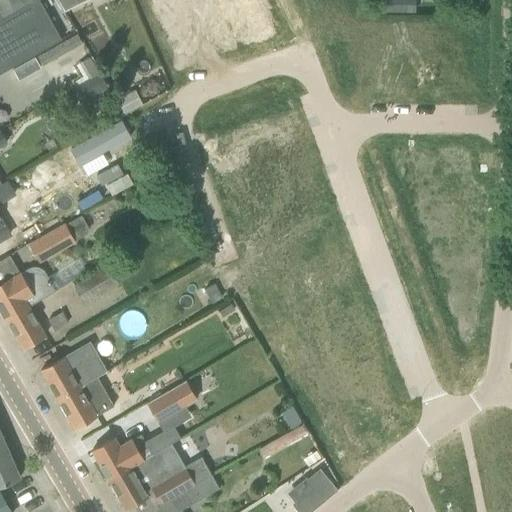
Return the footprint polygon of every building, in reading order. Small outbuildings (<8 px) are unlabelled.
[(0,71),(59,38),(36,0),(31,0),(0,18),(0,71)] [(0,0),(0,16),(31,0),(0,0)] [(58,0),(64,10),(83,0),(58,0)] [(251,0),(205,0),(206,0),(214,23),(255,8),(251,0)] [(255,8),(214,23),(223,47),(264,32),(255,8)] [(186,25),(170,31),(172,39),(188,33),(186,25)] [(77,33),(36,55),(42,65),(82,43),(77,33)] [(188,33),(172,39),(175,46),(191,40),(188,33)] [(34,56),(13,68),(19,78),(40,66),(34,56)] [(88,57),(79,62),(88,79),(97,74),(88,57)] [(275,87),(242,99),(249,119),(282,106),(275,87)] [(134,89),(118,98),(125,112),(126,111),(142,103),(134,89)] [(282,106),(249,119),(256,138),(289,125),(282,106)] [(71,147),(80,163),(131,135),(122,119),(71,147)] [(213,123),(197,129),(200,137),(216,131),(213,123)] [(289,125),(256,138),(263,157),(296,144),(289,125)] [(220,142),(204,148),(207,156),(223,150),(220,142)] [(296,144),(263,157),(270,176),(303,163),(296,144)] [(223,150),(207,156),(210,163),(226,157),(223,150)] [(303,163),(270,176),(277,195),(310,182),(303,163)] [(0,202),(28,186),(21,174),(0,185),(0,202)] [(234,180),(218,186),(221,194),(237,188),(234,180)] [(310,182),(277,195),(284,214),(317,201),(310,182)] [(237,188),(221,194),(224,201),(240,195),(237,188)] [(317,201),(284,214),(291,233),(324,220),(317,201)] [(169,205),(160,209),(164,217),(173,213),(169,205)] [(30,243),(40,261),(74,241),(86,234),(87,232),(87,229),(87,226),(80,214),(64,223),(30,243)] [(248,218),(232,224),(235,232),(251,226),(248,218)] [(324,220),(291,233),(298,252),(331,240),(324,220)] [(251,226),(235,232),(238,239),(254,233),(251,226)] [(84,304),(118,283),(118,282),(137,269),(124,248),(107,262),(73,284),(84,304)] [(8,254),(0,257),(0,276),(16,269),(8,254)] [(262,257),(246,263),(249,270),(265,264),(262,257)] [(0,282),(0,308),(5,318),(28,305),(56,289),(47,275),(44,271),(39,268),(35,268),(32,268),(29,269),(20,273),(19,271),(0,282)] [(213,283),(204,288),(212,302),(221,297),(213,283)] [(172,315),(172,298),(153,297),(152,315),(172,315)] [(22,347),(23,347),(45,335),(28,305),(5,318),(22,347)] [(356,307),(323,320),(330,339),(363,327),(356,307)] [(62,311),(48,319),(55,331),(69,323),(62,311)] [(363,327),(330,339),(337,358),(370,346),(363,327)] [(58,359),(40,369),(57,398),(94,378),(107,370),(98,356),(89,341),(77,348),(63,356),(58,359)] [(370,346),(337,358),(344,377),(377,365),(370,346)] [(287,349),(272,357),(276,364),(291,356),(287,349)] [(291,356),(276,364),(281,371),(295,363),(291,356)] [(377,365),(344,377),(351,396),(384,384),(377,365)] [(109,405),(94,378),(57,398),(74,427),(96,415),(95,413),(109,405)] [(185,379),(146,402),(157,420),(185,404),(196,398),(185,379)] [(308,384),(293,392),(297,399),(312,391),(308,384)] [(384,384),(351,396),(358,415),(391,403),(384,384)] [(312,391),(297,399),(301,406),(316,398),(312,391)] [(391,403),(358,415),(365,435),(398,423),(391,403)] [(292,406),(282,412),(291,427),(300,421),(292,406)] [(328,419),(313,427),(317,434),(332,426),(328,419)] [(108,439),(91,449),(108,479),(171,442),(180,437),(172,423),(144,439),(140,432),(118,445),(113,436),(108,439)] [(301,425),(258,449),(262,457),(305,433),(301,425)] [(332,426),(317,434),(321,441),(336,433),(332,426)] [(171,442),(108,479),(125,508),(153,491),(160,503),(160,504),(194,485),(171,442)] [(0,511),(10,511),(7,506),(12,503),(8,495),(3,498),(0,493),(0,484),(20,477),(5,445),(0,447),(0,511)] [(315,451),(303,459),(307,466),(319,457),(315,451)] [(298,511),(308,511),(337,489),(319,467),(305,479),(313,488),(293,505),(298,511)] [(182,511),(181,509),(202,498),(194,485),(160,504),(160,503),(156,505),(160,511),(182,511)]
